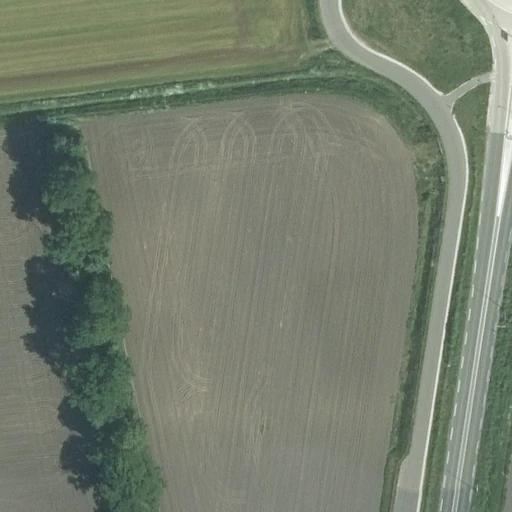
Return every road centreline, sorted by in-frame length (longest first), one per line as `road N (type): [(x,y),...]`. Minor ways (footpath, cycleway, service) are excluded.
road 1 (unclassified): [(327,0),(347,46),(409,80),(438,108),(456,155),(407,511)]
road 2 (secondary): [(505,167),(453,511)]
road 3 (secondary): [(505,22),(505,167)]
